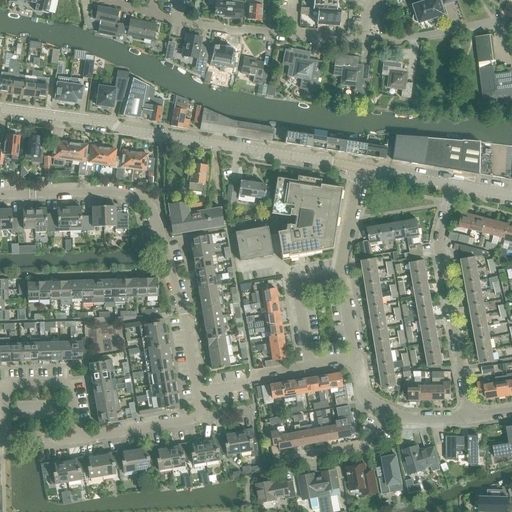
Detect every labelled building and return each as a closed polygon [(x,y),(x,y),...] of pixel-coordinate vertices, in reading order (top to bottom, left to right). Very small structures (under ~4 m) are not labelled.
[(17,0),(23,0),(37,3),(36,10),(47,13),(50,0),(7,0),(8,0),(16,3),(17,0)] [(260,20),(262,5),(261,5),(261,0),(249,0),(249,4),(248,4),(247,19),(260,20)] [(312,0),(312,9),(312,10),(336,11),(337,1),(331,1),(331,0),(312,0)] [(416,14),(414,15),(414,17),(414,19),(415,21),(417,22),(419,22),(419,24),(424,22),(445,15),(442,5),(456,1),(455,0),(424,0),(425,1),(424,2),(413,5),(416,14)] [(241,19),(241,8),(235,8),(236,2),(215,1),(213,16),(225,16),(225,18),(241,19)] [(98,8),(95,20),(101,22),(98,34),(115,37),(116,30),(115,30),(119,12),(98,8)] [(340,11),(336,11),(312,10),(312,9),(300,8),(300,15),(312,16),(312,13),(317,13),(316,25),(339,27),(340,11)] [(119,23),(116,33),(127,36),(128,36),(153,40),(156,25),(131,20),(130,26),(119,23)] [(116,33),(115,41),(125,43),(127,36),(116,33)] [(186,35),(183,53),(190,55),(189,58),(199,60),(196,73),(203,78),(209,50),(200,48),(202,39),(186,35)] [(475,38),(479,62),(496,60),(492,35),(475,38)] [(213,46),(211,61),(230,64),(230,65),(233,49),(232,49),(231,49),(232,48),(232,49),(232,48),(218,45),(218,46),(218,47),(214,46),(213,46)] [(285,51),(282,65),(287,66),(289,67),(287,77),(291,78),(301,80),(299,89),(302,90),(304,90),(303,94),(312,96),(313,92),(315,92),(319,73),(312,72),(313,63),(307,62),(309,53),(290,50),(290,52),(285,51)] [(335,55),(332,76),(342,77),(341,85),(354,87),(353,99),(365,101),(367,80),(361,79),(363,66),(357,65),(357,58),(335,55)] [(244,58),(241,74),(254,77),(252,84),(258,85),(264,86),(265,85),(268,71),(261,69),(262,64),(251,61),(251,60),(244,58)] [(85,61),(82,78),(91,79),(93,63),(94,62),(85,60),(85,61)] [(410,99),(412,84),(405,83),(407,72),(401,72),(402,63),(383,61),(381,76),(388,76),(387,89),(401,90),(400,98),(410,99)] [(0,81),(0,93),(11,95),(14,69),(17,69),(18,63),(16,62),(10,62),(8,74),(1,73),(0,81)] [(485,107),(511,103),(511,81),(511,76),(507,73),(499,74),(498,66),(480,68),(485,107)] [(11,95),(22,96),(25,76),(19,75),(19,70),(17,69),(14,69),(11,95)] [(22,96),(34,98),(37,72),(32,71),(32,77),(25,76),(22,96)] [(115,88),(113,88),(111,102),(101,100),(100,108),(101,110),(107,110),(108,109),(114,109),(115,102),(122,103),(128,80),(129,72),(117,71),(115,88)] [(43,73),(37,72),(34,98),(46,99),(49,79),(42,78),(43,73)] [(270,75),(268,84),(277,85),(279,77),(270,75)] [(59,104),(67,105),(70,79),(58,77),(55,101),(60,101),(59,104)] [(155,90),(130,78),(127,88),(120,115),(159,122),(163,101),(153,99),(155,90)] [(70,79),(67,105),(73,105),(74,103),(76,103),(76,100),(80,100),(83,80),(78,80),(70,79)] [(258,85),(257,94),(266,96),(268,85),(265,85),(264,86),(258,85)] [(95,107),(100,108),(101,100),(111,102),(113,88),(98,86),(95,107)] [(187,130),(189,121),(184,120),(187,106),(175,104),(170,126),(187,130)] [(200,124),(202,107),(197,107),(194,123),(200,124)] [(271,141),(273,128),(232,122),(203,109),(200,130),(271,141)] [(285,144),(304,147),(307,134),(301,133),(300,134),(287,132),(285,144)] [(0,165),(2,165),(3,155),(11,156),(10,160),(19,161),(20,150),(17,150),(19,137),(14,137),(13,135),(9,134),(7,136),(6,136),(5,144),(0,143),(0,165)] [(304,147),(324,150),(326,138),(312,136),(313,135),(307,134),(304,147)] [(28,148),(26,148),(24,160),(34,161),(35,163),(39,164),(41,162),(43,149),(41,149),(42,138),(29,136),(28,148)] [(391,161),(422,165),(424,165),(460,171),(460,172),(477,174),(479,141),(462,140),(462,142),(425,139),(426,138),(411,136),(394,136),(393,141),(391,160),(391,161)] [(324,150),(344,153),(346,140),(340,139),(340,141),(326,138),(324,150)] [(344,153),(364,156),(366,145),(352,143),(352,141),(346,140),(344,153)] [(384,159),(391,161),(391,160),(393,141),(387,140),(386,146),(384,159)] [(55,158),(54,165),(63,167),(64,160),(72,161),(75,143),(69,142),(69,144),(62,143),(62,144),(55,143),(52,143),(53,148),(55,148),(53,158),(55,158)] [(85,176),(87,163),(88,155),(85,154),(87,146),(80,145),(80,144),(75,143),(72,161),(80,162),(78,175),(85,176)] [(380,147),(366,145),(364,156),(384,159),(386,146),(380,145),(380,147)] [(92,164),(101,165),(104,148),(98,147),(98,148),(91,147),(89,163),(87,163),(85,176),(90,177),(92,164)] [(110,168),(117,169),(118,158),(115,157),(116,150),(109,150),(110,148),(104,148),(101,165),(110,166),(110,168)] [(122,158),(118,158),(117,169),(116,173),(124,174),(124,169),(133,170),(135,152),(130,151),(130,152),(123,151),(122,158)] [(141,153),(135,152),(133,170),(132,182),(139,183),(140,178),(139,177),(139,175),(145,171),(145,170),(147,158),(147,155),(141,154),(141,153)] [(147,158),(145,170),(152,171),(154,161),(154,159),(147,158)] [(203,193),(206,167),(192,165),(191,173),(187,173),(186,181),(189,181),(188,191),(203,193)] [(276,232),(281,261),(321,254),(320,250),(332,248),(341,188),(320,185),(321,180),(297,176),(296,181),(276,178),(271,213),(294,216),(293,225),(285,224),(284,231),(276,232)] [(263,200),(265,186),(265,185),(254,183),(254,181),(251,181),(250,183),(240,181),(237,196),(263,200)] [(234,200),(237,185),(228,184),(226,199),(234,200)] [(203,198),(189,201),(190,209),(205,207),(203,198)] [(168,217),(171,232),(171,236),(223,227),(220,208),(189,214),(187,202),(168,205),(170,217),(168,217)] [(115,206),(103,207),(104,227),(115,226),(115,230),(128,230),(127,214),(121,214),(121,212),(115,212),(115,206)] [(80,207),(68,208),(69,232),(87,231),(86,217),(80,217),(80,207)] [(92,216),(86,217),(87,231),(93,231),(93,227),(104,227),(103,207),(91,207),(92,216)] [(57,214),(51,214),(52,232),(69,232),(68,208),(57,208),(57,214)] [(22,219),(17,219),(17,233),(24,233),(24,229),(34,229),(34,209),(22,209),(22,219)] [(45,209),(34,209),(34,229),(35,233),(52,232),(51,214),(46,214),(45,209)] [(11,210),(0,210),(0,230),(11,230),(11,234),(17,233),(17,219),(11,219),(11,210)] [(459,227),(471,230),(474,216),(463,213),(459,227)] [(474,216),(471,230),(482,233),(485,219),(474,216)] [(410,252),(410,253),(422,251),(422,245),(413,247),(412,237),(420,236),(419,232),(417,219),(405,221),(407,237),(410,252)] [(497,222),(485,219),(482,233),(493,236),(497,222)] [(405,221),(392,224),(395,239),(407,237),(405,221)] [(508,225),(497,222),(493,236),(491,243),(497,244),(499,237),(504,239),(508,225)] [(234,233),(240,261),(272,255),(267,226),(236,232),(234,223),(229,223),(231,233),(234,233)] [(392,224),(380,226),(383,241),(395,239),(392,224)] [(371,243),(383,241),(380,226),(368,228),(369,232),(370,241),(364,242),(366,257),(373,256),(371,243)] [(189,238),(191,249),(213,245),(211,235),(207,236),(207,235),(189,238)] [(191,249),(193,259),(211,256),(215,255),(213,245),(191,249)] [(460,245),(459,245),(460,245),(462,259),(476,257),(488,255),(487,252),(460,245)] [(500,266),(511,263),(511,256),(510,257),(507,256),(508,250),(502,249),(499,261),(500,266)] [(423,257),(422,251),(410,253),(410,252),(405,253),(406,260),(423,257)] [(193,259),(195,269),(212,266),(211,256),(193,259)] [(362,261),(364,272),(378,270),(377,264),(383,263),(382,257),(362,261)] [(462,259),(464,271),(478,269),(476,257),(462,259)] [(410,263),(412,275),(427,272),(425,260),(410,263)] [(195,269),(196,279),(214,276),(212,266),(195,269)] [(464,271),(466,283),(480,280),(478,269),(464,271)] [(364,272),(366,284),(380,282),(378,270),(364,272)] [(429,284),(427,272),(412,275),(415,286),(429,284)] [(196,279),(198,289),(216,286),(220,285),(218,275),(214,276),(196,279)] [(135,279),(124,280),(125,298),(135,297),(135,279)] [(146,279),(135,279),(135,297),(146,297),(146,279)] [(157,279),(146,279),(146,297),(157,296),(157,279)] [(103,280),(92,281),(92,304),(103,303),(103,280)] [(113,280),(103,280),(103,303),(114,303),(113,280)] [(125,298),(124,280),(113,280),(114,303),(125,303),(125,298)] [(466,283),(468,294),(482,292),(480,280),(466,283)] [(70,281),(59,282),(60,300),(71,299),(70,281)] [(81,281),(70,281),(71,299),(82,299),(81,281)] [(92,281),(81,281),(82,299),(82,304),(92,304),(92,281)] [(366,284),(368,295),(382,293),(381,287),(386,286),(385,281),(380,282),(366,284)] [(49,282),(38,283),(38,300),(49,300),(49,282)] [(59,282),(49,282),(49,300),(60,300),(59,282)] [(27,301),(38,300),(38,283),(27,283),(27,301)] [(431,295),(429,284),(415,286),(417,298),(431,295)] [(253,287),(255,304),(277,301),(276,289),(268,290),(267,285),(253,287)] [(198,289),(200,299),(217,296),(216,286),(198,289)] [(487,291),(482,292),(468,294),(470,306),(484,303),(489,302),(487,291)] [(368,295),(370,307),(384,305),(382,293),(368,295)] [(433,307),(431,295),(417,298),(419,309),(433,307)] [(200,299),(201,309),(219,306),(217,296),(200,299)] [(263,308),(264,314),(279,312),(277,301),(255,304),(256,309),(263,308)] [(470,306),(472,318),(486,315),(484,303),(470,306)] [(370,307),(371,319),(386,316),(384,305),(370,307)] [(201,309),(203,319),(221,316),(219,306),(201,309)] [(435,318),(433,307),(419,309),(421,321),(435,318)] [(248,329),(254,328),(281,324),(279,312),(264,314),(265,320),(247,323),(248,329)] [(472,318),(474,329),(488,327),(486,315),(472,318)] [(203,319),(205,329),(223,326),(221,316),(203,319)] [(387,328),(386,316),(371,319),(373,330),(387,328)] [(421,321),(423,332),(437,330),(435,318),(421,321)] [(146,321),(124,325),(124,329),(139,327),(139,330),(141,336),(142,343),(143,349),(144,355),(145,361),(145,362),(146,368),(147,374),(147,375),(148,381),(149,387),(150,391),(146,391),(146,395),(147,401),(149,410),(138,412),(139,416),(162,412),(161,408),(165,408),(168,407),(169,410),(178,408),(177,402),(176,396),(176,395),(175,390),(174,383),(173,377),(172,370),(171,364),(170,358),(170,357),(169,351),(168,345),(167,344),(166,338),(165,332),(164,326),(164,322),(163,319),(154,320),(154,323),(151,324),(147,324),(146,321)] [(267,331),(268,337),(282,335),(281,324),(254,328),(255,333),(267,331)] [(205,329),(207,339),(227,336),(226,332),(223,332),(223,326),(205,329)] [(474,329),(476,341),(491,338),(488,327),(474,329)] [(373,330),(375,342),(389,339),(387,328),(373,330)] [(423,332),(425,344),(439,341),(437,330),(423,332)] [(268,337),(269,349),(284,347),(282,335),(268,337)] [(207,339),(208,349),(226,346),(228,345),(229,344),(230,342),(230,338),(228,336),(227,336),(207,339)] [(71,342),(70,342),(71,360),(81,360),(81,354),(86,354),(85,338),(83,338),(81,340),(81,342),(75,342),(75,339),(73,337),(71,337),(71,342)] [(0,362),(10,362),(9,344),(9,338),(0,338),(0,362)] [(476,341),(478,353),(493,350),(491,338),(476,341)] [(29,339),(29,343),(30,343),(30,361),(40,361),(40,343),(40,339),(29,339)] [(391,351),(389,339),(375,342),(377,353),(391,351)] [(441,353),(439,341),(425,344),(427,355),(441,353)] [(60,342),(50,343),(50,361),(61,360),(60,342)] [(70,342),(60,342),(61,360),(71,360),(70,342)] [(30,343),(29,343),(19,344),(20,362),(30,361),(30,343)] [(50,343),(40,343),(40,361),(50,361),(50,343)] [(10,362),(20,362),(19,344),(9,344),(10,362)] [(208,349),(210,359),(228,356),(226,346),(208,349)] [(286,359),(284,347),(269,349),(271,361),(264,362),(265,368),(280,366),(279,360),(286,359)] [(377,353),(379,365),(393,362),(397,361),(395,350),(391,351),(377,353)] [(495,362),(493,350),(478,353),(481,364),(495,362)] [(443,364),(441,353),(427,355),(429,367),(443,364)] [(229,367),(228,356),(210,359),(212,370),(229,367)] [(89,364),(90,374),(113,370),(111,360),(89,364)] [(395,374),(393,362),(379,365),(381,376),(395,374)] [(483,374),(495,373),(494,366),(482,368),(483,374)] [(90,374),(92,384),(110,381),(114,381),(113,370),(90,374)] [(334,393),(335,399),(347,397),(344,385),(341,385),(339,373),(327,375),(329,389),(336,387),(337,392),(334,393)] [(397,386),(395,374),(381,376),(383,388),(397,386)] [(327,375),(315,377),(317,391),(329,389),(327,375)] [(497,383),(496,383),(498,397),(510,395),(507,376),(496,378),(497,383)] [(315,377),(304,379),(306,393),(317,391),(315,377)] [(409,400),(421,400),(421,385),(421,377),(415,377),(415,386),(403,385),(403,394),(409,394),(409,400)] [(432,378),(432,385),(433,385),(433,400),(444,400),(444,379),(444,378),(432,378)] [(296,402),(302,401),(301,393),(306,393),(304,379),(292,381),(295,401),(296,401),(296,402)] [(92,384),(94,394),(111,391),(110,381),(92,384)] [(292,381),(281,383),(283,396),(284,396),(285,403),(295,401),(292,381)] [(487,399),(498,397),(496,383),(485,385),(484,382),(477,383),(479,394),(486,393),(487,399)] [(272,398),(283,396),(281,383),(270,385),(270,386),(261,387),(265,406),(273,405),(272,398)] [(421,400),(433,400),(433,385),(432,385),(421,385),(421,400)] [(94,394),(95,404),(118,400),(116,391),(111,391),(94,394)] [(95,404),(97,414),(115,411),(115,412),(119,411),(118,400),(95,404)] [(302,401),(296,402),(297,406),(296,406),(297,412),(305,410),(304,405),(303,405),(302,401)] [(345,423),(334,425),(337,440),(350,437),(348,425),(352,424),(348,406),(336,408),(338,420),(344,419),(345,423)] [(116,422),(115,412),(115,411),(97,414),(99,425),(116,422)] [(331,415),(326,416),(321,417),(326,442),(337,440),(334,425),(331,415)] [(286,422),(285,416),(277,417),(278,424),(286,422)] [(318,428),(312,430),(314,444),(326,442),(321,417),(317,418),(318,428)] [(309,423),(299,425),(303,446),(314,444),(312,430),(310,430),(309,423)] [(295,433),(289,434),(291,448),(303,446),(299,425),(294,426),(295,433)] [(278,450),(291,448),(289,434),(284,435),(282,426),(277,427),(277,430),(270,431),(272,445),(277,444),(278,450)] [(511,426),(507,428),(509,444),(493,447),(495,458),(511,455),(511,426)] [(246,431),(236,433),(239,453),(250,451),(251,457),(258,456),(253,428),(246,429),(246,431)] [(225,433),(218,434),(221,450),(222,456),(239,453),(236,433),(226,435),(225,433)] [(212,441),(202,443),(206,463),(219,460),(217,451),(221,450),(218,434),(211,435),(212,441)] [(469,465),(479,464),(479,437),(469,437),(458,437),(446,437),(446,460),(458,460),(458,456),(469,456),(469,465)] [(192,442),(185,444),(187,460),(191,459),(192,465),(206,463),(202,443),(192,444),(192,442)] [(178,447),(168,448),(171,468),(185,466),(184,460),(187,460),(185,444),(178,445),(178,447)] [(157,445),(150,446),(152,462),(156,461),(158,471),(171,468),(168,448),(158,450),(157,445)] [(143,449),(133,451),(136,471),(150,468),(149,463),(152,462),(150,446),(143,447),(143,449)] [(434,448),(424,451),(420,452),(418,446),(403,451),(406,462),(404,463),(408,475),(425,470),(425,468),(439,464),(434,448)] [(122,450),(115,452),(118,468),(122,467),(123,473),(136,471),(133,451),(123,452),(122,450)] [(109,455),(99,456),(102,476),(115,474),(114,468),(118,468),(115,452),(108,453),(109,455)] [(88,456),(81,457),(84,473),(88,473),(89,479),(102,476),(99,456),(88,458),(88,456)] [(384,467),(376,468),(378,479),(379,478),(379,479),(382,495),(390,493),(389,486),(401,483),(396,456),(382,458),(384,467)] [(74,461),(64,462),(68,482),(81,480),(80,474),(84,473),(81,457),(74,459),(74,461)] [(50,485),(68,482),(64,462),(54,464),(54,462),(46,463),(50,485)] [(447,464),(441,466),(443,473),(449,471),(447,464)] [(364,465),(346,468),(350,491),(351,491),(351,493),(358,491),(358,489),(362,489),(363,496),(377,493),(376,485),(373,472),(366,473),(364,465)] [(314,480),(316,492),(329,490),(330,496),(340,494),(339,488),(336,470),(322,472),(323,478),(314,480)] [(313,474),(298,477),(302,500),(310,499),(312,510),(312,511),(319,511),(316,492),(314,480),(313,474)] [(406,481),(409,494),(422,491),(420,484),(414,485),(413,479),(406,481)] [(288,497),(295,496),(293,482),(286,483),(286,482),(272,484),(272,481),(256,484),(259,503),(275,500),(275,497),(288,494),(288,497)] [(511,484),(502,488),(504,493),(508,498),(510,497),(511,502),(511,501),(511,484)] [(329,490),(316,492),(319,511),(332,511),(333,511),(330,496),(329,490)] [(507,511),(508,498),(504,493),(489,492),(488,497),(480,497),(479,500),(475,500),(475,510),(479,511),(507,511)]
